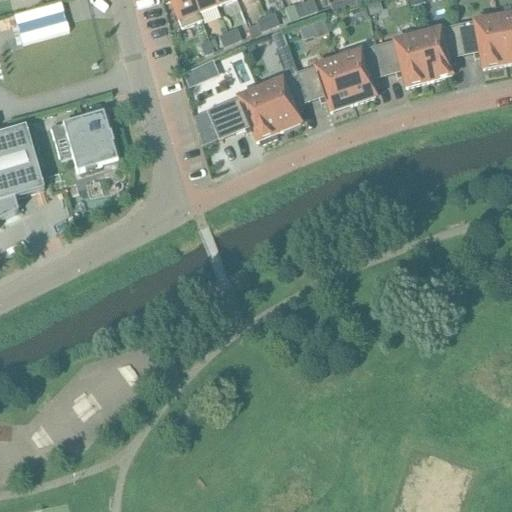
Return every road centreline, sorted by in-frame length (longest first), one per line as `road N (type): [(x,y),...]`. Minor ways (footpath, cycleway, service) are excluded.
road 1 (residential): [(180,212),(389,125),(511,96)]
road 2 (residential): [(180,212),(122,0)]
road 3 (unclassified): [(0,299),(180,212)]
